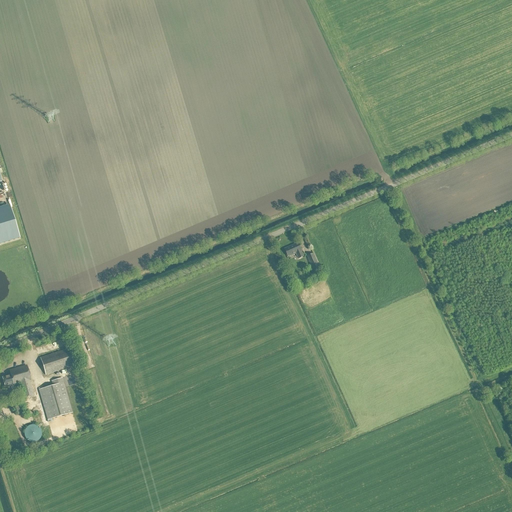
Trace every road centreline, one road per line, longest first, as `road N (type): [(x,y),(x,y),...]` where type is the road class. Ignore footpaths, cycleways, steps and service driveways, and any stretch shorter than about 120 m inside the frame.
road 1 (unclassified): [(511,134),(0,352)]
road 2 (track): [(511,462),(386,187)]
